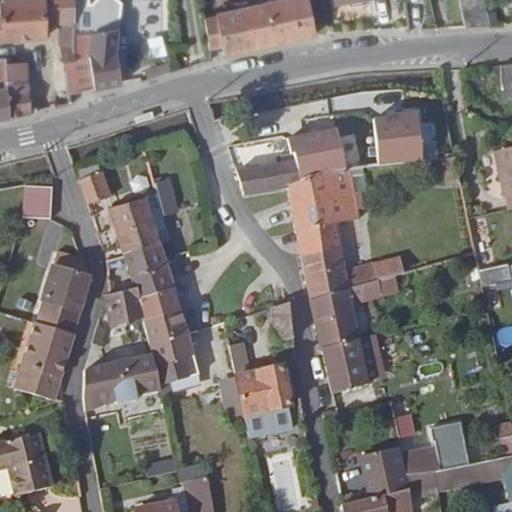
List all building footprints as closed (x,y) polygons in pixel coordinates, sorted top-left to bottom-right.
[(0,0),(0,42),(46,37),(46,25),(58,23),(63,62),(74,60),(74,35),(74,0),(0,0)] [(74,0),(74,35),(90,35),(89,0),(74,0)] [(309,0),(276,0),(216,13),(216,15),(205,17),(209,48),(222,46),(224,55),(316,34),(309,0)] [(421,15),(418,0),(403,0),(406,18),(421,15)] [(483,0),(459,0),(465,28),(490,26),(483,0)] [(116,50),(118,28),(92,35),(89,54),(95,89),(121,84),(116,50)] [(90,35),(74,35),(74,60),(63,62),(67,95),(95,89),(89,54),(92,35),(90,35)] [(29,81),(28,62),(5,63),(6,83),(29,81)] [(511,64),(500,66),(504,102),(511,100),(511,64)] [(29,81),(6,83),(8,118),(31,114),(29,81)] [(369,138),(360,139),(364,158),(373,156),(369,138)] [(281,164),(237,173),(244,197),(288,188),(288,185),(297,179),(326,173),(350,169),(379,164),(379,155),(373,156),(364,158),(360,139),(321,147),(320,146),(289,153),(291,162),(281,164)] [(452,143),(432,146),(434,156),(440,156),(455,153),(452,143)] [(511,147),(494,151),(504,199),(505,198),(508,210),(511,209),(511,147)] [(446,185),(460,182),(455,153),(440,156),(446,185)] [(296,232),(301,257),(339,248),(334,223),(358,218),(350,169),(326,173),(297,179),(288,185),(288,188),(296,232)] [(111,197),(102,172),(80,181),(89,205),(111,197)] [(165,182),(153,186),(163,219),(176,215),(165,182)] [(23,218),(51,219),(52,187),(24,186),(23,218)] [(147,198),(107,210),(123,257),(161,245),(147,198)] [(161,245),(123,257),(135,289),(138,301),(176,291),(166,261),(161,245)] [(339,248),(301,257),(309,301),(349,290),(348,287),(339,248)] [(53,267),(36,323),(74,334),(91,278),(84,260),(57,253),(53,267)] [(483,286),(511,278),(511,267),(511,263),(479,271),(483,286)] [(381,297),(383,309),(403,306),(397,274),(378,279),(381,297)] [(321,349),(358,339),(352,306),(381,297),(378,279),(348,287),(349,290),(309,301),(321,349)] [(135,289),(105,296),(111,326),(112,325),(131,320),(142,316),(138,301),(135,289)] [(176,291),(138,301),(142,316),(143,322),(182,311),(176,291)] [(273,307),(277,340),(294,338),(289,301),(273,307)] [(164,403),(175,401),(171,382),(199,374),(189,335),(182,311),(143,322),(152,353),(156,365),(161,389),(164,403)] [(112,325),(115,336),(135,330),(131,320),(112,325)] [(74,334),(36,323),(15,390),(47,399),(54,401),(74,334)] [(511,326),(498,330),(502,345),(511,342),(511,326)] [(321,349),(332,394),(369,384),(358,339),(321,349)] [(245,343),(229,346),(233,367),(249,364),(245,343)] [(112,362),(84,371),(83,400),(85,412),(115,400),(116,403),(137,398),(136,394),(161,389),(156,365),(152,353),(112,362)] [(291,406),(283,366),(236,376),(236,377),(244,416),(291,406)] [(236,377),(219,380),(226,419),(244,416),(236,377)] [(16,497),(52,487),(38,434),(0,443),(0,471),(9,469),(16,497)] [(357,458),(367,499),(408,490),(400,449),(357,458)] [(173,459),(145,464),(148,478),(176,472),(173,459)] [(212,511),(207,475),(183,481),(188,511),(212,511)] [(176,511),(174,501),(137,509),(137,511),(176,511)]
